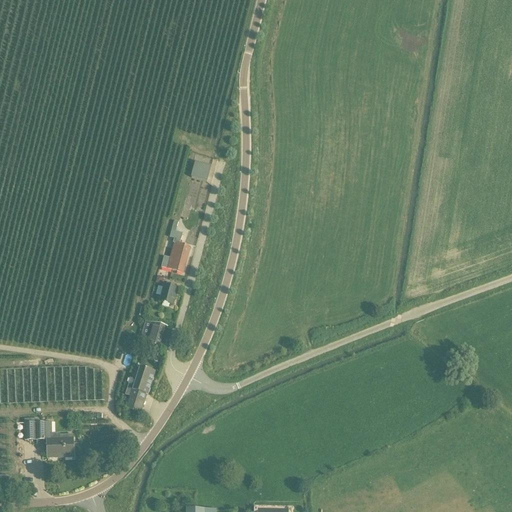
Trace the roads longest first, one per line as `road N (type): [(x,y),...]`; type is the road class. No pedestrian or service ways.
road 1 (unclassified): [(188,377),(236,237),(244,63),(261,0)]
road 2 (unclassified): [(511,277),(239,386),(212,388),(188,377)]
road 3 (residential): [(188,377),(171,366),(171,351),(221,161)]
road 4 (unknown): [(150,437),(107,404),(111,366),(0,352)]
road 5 (unclassified): [(94,491),(126,468),(188,377)]
